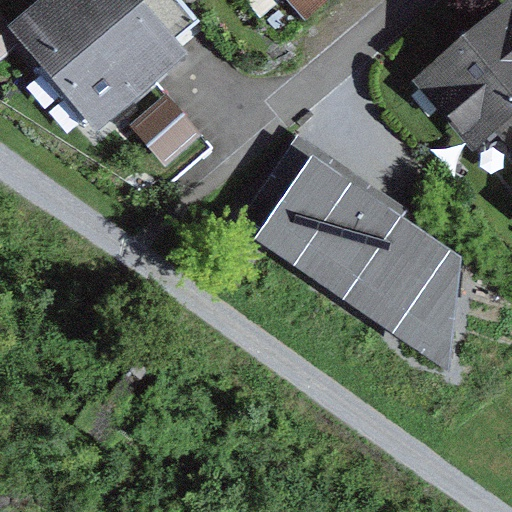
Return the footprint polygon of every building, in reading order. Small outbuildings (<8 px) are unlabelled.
[(60,0),(21,31),(96,125),(172,65),(120,0),(60,0)] [(292,0),(308,18),(329,0),(292,0)] [(511,12),(511,13),(425,82),(475,145),(511,116),(511,12)] [(192,138),(169,109),(141,132),(164,161),(192,138)] [(321,158),(260,247),(452,377),(474,262),(321,158)]
